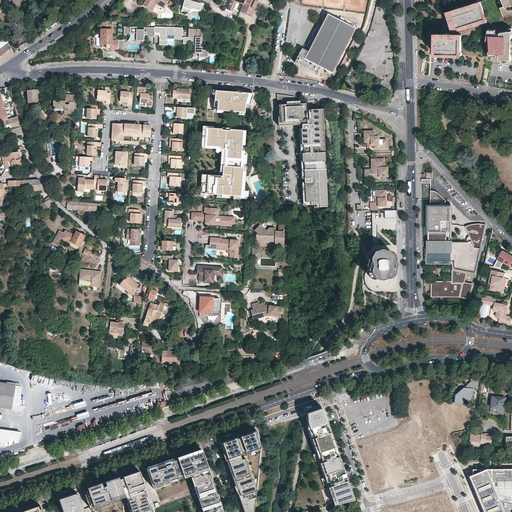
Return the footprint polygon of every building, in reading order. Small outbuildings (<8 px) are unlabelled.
[(168,0),(144,0),(143,4),(153,10),(156,3),(164,8),(168,0)] [(202,3),(190,0),(183,0),(181,10),(189,12),(192,9),(199,10),(202,3)] [(231,0),(228,8),(233,10),(237,1),(243,3),(239,11),(252,16),(258,1),(258,0),(231,0)] [(511,0),(502,0),(504,6),(505,8),(501,10),(504,16),(511,14),(511,0)] [(486,19),(481,1),(478,2),(473,4),(462,7),(454,10),(447,12),(453,30),(461,28),(460,26),(463,25),(465,28),(475,25),(475,23),(482,21),(486,19)] [(354,27),(326,13),(308,50),(301,47),(294,60),(316,71),(319,66),(331,72),(354,27)] [(155,36),(155,26),(144,26),(144,28),(136,28),(137,26),(124,25),(124,33),(130,33),(130,32),(136,32),(136,33),(136,39),(144,39),(144,38),(144,35),(146,35),(155,36)] [(168,37),(182,38),(183,26),(160,25),(159,42),(167,43),(168,37)] [(110,47),(118,48),(118,38),(112,38),(113,27),(100,27),(100,42),(110,43),(110,47)] [(189,27),(189,36),(193,36),(193,43),(195,44),(195,52),(199,52),(199,55),(208,56),(208,49),(202,48),(202,46),(200,46),(200,41),(201,41),(202,31),(197,31),(197,28),(189,27)] [(488,32),(487,40),(488,40),(489,48),(492,48),(492,56),(497,55),(497,54),(500,54),(500,56),(511,56),(511,53),(511,40),(511,37),(511,34),(508,34),(508,31),(500,32),(500,34),(496,34),(496,32),(488,32)] [(461,52),(462,35),(450,35),(450,33),(435,33),(435,54),(450,54),(461,55),(461,52)] [(6,59),(14,53),(7,43),(0,48),(0,63),(5,60),(6,59)] [(145,102),(149,102),(148,105),(153,105),(153,95),(150,94),(150,93),(146,92),(146,87),(138,86),(138,94),(141,94),(140,101),(145,102)] [(254,92),(213,88),(212,99),(215,99),(213,121),(247,123),(248,107),(254,92)] [(105,101),(109,102),(110,92),(106,91),(106,90),(97,89),(96,98),(106,98),(105,101)] [(172,98),(189,99),(190,90),(175,89),(175,90),(172,90),(172,98)] [(0,122),(2,131),(20,126),(18,116),(7,118),(0,90),(0,122)] [(28,103),(37,102),(37,90),(27,90),(28,103)] [(126,100),(126,103),(131,104),(132,91),(120,90),(119,100),(122,100),(126,100)] [(73,101),(69,101),(69,107),(65,107),(64,114),(76,114),(77,101),(73,101)] [(286,104),(278,105),(280,126),(300,125),(300,129),(301,129),(303,178),(304,178),(305,205),(316,204),(324,204),(323,189),(323,181),(320,112),(318,112),(312,112),(309,112),(309,110),(308,110),(308,112),(306,113),(306,103),(300,104),(286,104)] [(84,117),(94,118),(94,111),(96,111),(97,108),(85,107),(84,117)] [(176,118),(186,119),(186,110),(174,109),(173,113),(177,113),(176,118)] [(99,126),(102,127),(102,123),(89,122),(89,132),(98,133),(98,129),(97,129),(97,126),(99,126)] [(173,133),(182,133),(183,123),(170,122),(170,126),(173,126),(173,133)] [(120,131),(121,123),(119,123),(113,123),(112,144),(121,144),(121,143),(121,140),(140,141),(150,142),(151,125),(144,125),(142,125),(142,133),(139,133),(139,125),(124,123),(123,132),(120,131)] [(250,128),(201,125),(200,146),(220,148),(218,175),(201,173),(199,195),(245,198),(250,128)] [(19,135),(24,137),(21,127),(11,130),(12,136),(19,135)] [(379,140),(379,136),(377,136),(376,133),(375,133),(375,131),(365,131),(365,142),(368,142),(368,146),(373,146),(373,149),(387,148),(387,139),(379,140)] [(172,142),(172,147),(171,150),(181,150),(182,138),(170,137),(169,142),(172,142)] [(97,145),(101,145),(101,141),(88,140),(88,153),(97,154),(97,148),(96,148),(96,144),(97,145)] [(4,162),(8,161),(9,161),(11,162),(12,167),(22,165),(18,151),(2,156),(4,162)] [(115,164),(126,165),(127,151),(116,151),(115,164)] [(133,164),(143,164),(144,161),(144,157),(147,157),(147,153),(134,152),(133,164)] [(88,160),(92,160),(92,156),(79,155),(79,166),(88,166),(88,160)] [(170,161),(170,165),(170,167),(180,168),(181,156),(168,155),(168,161),(170,161)] [(384,167),(384,163),(385,163),(385,158),(373,159),(374,169),(372,169),(367,169),(367,176),(376,175),(376,177),(381,177),(388,177),(388,167),(385,167),(384,167)] [(376,175),(367,176),(367,169),(365,169),(365,179),(381,178),(381,177),(376,177),(376,175)] [(166,186),(180,187),(181,176),(179,176),(179,173),(170,172),(169,176),(167,176),(166,186)] [(98,175),(94,175),(94,179),(94,187),(97,187),(97,190),(106,190),(107,179),(98,178),(98,175)] [(117,190),(126,190),(127,181),(125,181),(125,177),(115,176),(115,181),(118,181),(117,190)] [(90,189),(90,190),(93,190),(94,187),(94,179),(84,179),(84,177),(78,177),(77,191),(84,191),(84,188),(90,189)] [(31,179),(21,180),(22,185),(33,185),(35,190),(44,189),(39,181),(38,179),(31,179)] [(132,191),(141,192),(142,188),(142,185),(145,185),(145,180),(132,179),(132,191)] [(8,186),(8,183),(0,183),(0,198),(8,199),(8,186)] [(432,189),(431,189),(430,204),(430,205),(429,205),(428,241),(443,241),(443,231),(447,231),(447,223),(451,223),(451,205),(448,205),(444,205),(440,205),(440,202),(444,202),(446,200),(440,193),(438,191),(437,191),(435,190),(434,190),(432,189)] [(386,191),(375,191),(375,195),(373,195),(373,202),(370,202),(370,210),(378,210),(378,206),(386,206),(386,191)] [(168,202),(177,203),(178,193),(165,192),(165,196),(169,196),(168,202)] [(48,207),(54,203),(51,198),(45,202),(48,207)] [(96,210),(97,203),(68,201),(61,200),(60,202),(64,206),(67,208),(96,210)] [(217,208),(205,207),(205,212),(207,212),(207,214),(203,214),(203,212),(192,211),(192,219),(202,220),(202,219),(204,219),(206,219),(205,222),(205,223),(215,224),(217,208)] [(235,217),(219,215),(219,208),(217,208),(215,224),(220,225),(221,218),(230,219),(230,221),(235,221),(235,217)] [(140,223),(141,213),(138,213),(139,209),(129,209),(129,212),(130,213),(130,222),(140,223)] [(168,219),(168,224),(168,226),(181,226),(181,219),(181,217),(177,217),(177,215),(173,215),(173,210),(165,210),(165,214),(167,214),(166,219),(168,219)] [(234,226),(235,221),(230,221),(230,219),(221,218),(220,225),(234,226)] [(283,244),(284,222),(278,222),(278,231),(275,231),(269,231),(267,232),(266,230),(260,224),(254,230),(257,233),(255,235),(255,244),(262,244),(263,241),(265,241),(270,236),(274,239),(274,244),(283,244)] [(443,241),(428,241),(428,260),(464,261),(459,282),(431,282),(431,294),(459,295),(468,297),(471,285),(461,283),(464,270),(474,272),(477,259),(476,259),(476,257),(477,257),(484,225),(479,223),(475,223),(471,224),(468,225),(465,226),(471,240),(466,241),(450,241),(443,241)] [(133,240),(132,244),(140,245),(140,235),(138,235),(138,229),(128,228),(127,237),(131,238),(130,239),(133,240)] [(63,233),(59,231),(55,239),(60,241),(61,238),(70,243),(71,242),(74,235),(65,230),(63,233)] [(104,236),(113,240),(116,234),(107,230),(104,236)] [(74,235),(71,242),(79,246),(82,242),(85,235),(76,231),(74,235)] [(274,239),(270,236),(265,241),(263,241),(262,244),(274,244),(274,239)] [(231,240),(222,239),(222,238),(208,237),(208,245),(205,244),(205,248),(214,248),(214,247),(229,248),(229,253),(230,253),(232,253),(232,257),(238,258),(239,249),(238,249),(239,240),(235,240),(231,240)] [(158,249),(172,250),(172,241),(162,240),(162,246),(158,245),(158,249)] [(428,260),(428,241),(427,241),(427,262),(451,262),(451,280),(430,280),(430,296),(457,297),(468,299),(468,297),(459,295),(431,294),(431,282),(459,282),(464,261),(428,260)] [(382,247),(380,247),(379,248),(377,249),(376,249),(374,250),(373,252),(373,253),(371,254),(371,257),(372,260),(372,263),(370,267),(370,269),(371,272),(372,274),(373,276),(374,276),(377,277),(379,277),(380,278),(381,278),(383,278),(385,277),(387,278),(389,276),(391,274),(392,271),(392,268),(391,265),(390,262),(391,261),(392,259),(392,257),(392,255),(391,253),(390,251),(390,250),(385,249),(384,248),(382,247)] [(511,255),(503,250),(498,259),(498,260),(504,263),(510,266),(511,262),(511,255)] [(178,270),(178,259),(172,258),(172,255),(162,254),(162,258),(169,258),(168,270),(178,270)] [(501,268),(504,263),(498,260),(498,261),(496,264),(495,267),(501,268)] [(214,268),(211,268),(211,266),(198,265),(197,272),(199,272),(199,277),(204,278),(204,280),(213,280),(214,275),(214,272),(222,273),(223,267),(214,266),(214,268)] [(102,271),(95,270),(95,272),(93,272),(93,270),(81,269),(80,279),(92,281),(91,286),(100,286),(102,271)] [(473,274),(474,272),(464,270),(461,283),(471,285),(471,283),(464,281),(466,272),(473,274)] [(506,272),(493,270),(492,275),(495,275),(492,289),(504,292),(506,286),(503,286),(505,277),(506,272)] [(128,291),(128,294),(134,295),(135,289),(132,287),(132,286),(134,286),(135,285),(135,284),(129,279),(130,278),(127,275),(119,285),(128,291)] [(132,287),(135,289),(138,284),(130,278),(129,279),(135,284),(135,285),(134,286),(132,286),(132,287)] [(146,297),(154,300),(157,291),(149,288),(146,297)] [(141,304),(142,296),(134,295),(133,303),(141,304)] [(199,312),(219,313),(219,298),(213,298),(213,297),(200,297),(199,312)] [(281,307),(268,305),(268,306),(265,307),(265,304),(264,302),(259,304),(259,302),(251,304),(253,309),(253,310),(256,310),(258,316),(267,313),(280,315),(281,307)] [(511,325),(511,321),(511,316),(507,315),(509,305),(496,302),(494,311),(497,311),(496,317),(502,318),(501,323),(505,324),(511,325)] [(150,319),(152,320),(153,317),(159,320),(164,307),(150,303),(142,325),(147,327),(148,325),(150,319)] [(258,316),(256,310),(253,310),(253,309),(250,310),(253,319),(267,315),(280,317),(280,315),(267,313),(258,316)] [(109,332),(123,334),(124,322),(119,321),(119,323),(110,322),(110,321),(106,320),(105,328),(109,329),(109,332)] [(147,353),(154,354),(155,346),(148,345),(148,342),(142,341),(141,349),(147,350),(147,353)] [(180,351),(162,350),(162,362),(167,362),(167,360),(180,361),(180,351)] [(0,406),(11,408),(12,403),(15,385),(0,383),(0,406)] [(21,386),(15,385),(12,403),(19,404),(21,386)] [(455,387),(454,403),(463,403),(463,398),(472,399),(473,388),(455,387)] [(505,414),(505,396),(490,395),(489,413),(505,414)] [(328,429),(321,408),(307,413),(307,429),(308,429),(311,428),(313,435),(316,434),(317,437),(314,438),(316,445),(318,450),(319,452),(321,457),(321,460),(325,459),(325,461),(322,462),(325,470),(326,474),(327,477),(329,482),(330,484),(333,483),(334,485),(331,486),(333,494),(334,497),(337,504),(352,500),(346,482),(338,457),(328,429)] [(346,482),(352,500),(354,500),(323,408),(321,408),(328,429),(338,457),(346,482)] [(80,426),(74,430),(77,433),(84,427),(80,423),(79,424),(80,426)] [(0,442),(7,444),(8,438),(18,440),(19,432),(0,429),(0,442)] [(248,465),(246,458),(241,459),(239,452),(248,449),(253,447),(254,451),(260,449),(257,430),(250,432),(251,434),(244,436),(244,435),(242,436),(221,443),(225,455),(226,455),(229,461),(227,462),(232,476),(235,485),(237,485),(239,491),(237,492),(244,511),(253,511),(257,490),(253,479),(251,480),(246,466),(248,465)] [(480,434),(471,433),(470,441),(477,442),(479,444),(490,445),(491,438),(492,434),(485,432),(485,434),(480,434)] [(192,472),(205,511),(223,511),(218,497),(211,478),(205,459),(202,449),(156,465),(149,467),(156,487),(170,483),(168,479),(172,477),(186,473),(186,474),(192,472)] [(511,468),(472,469),(472,475),(468,476),(483,511),(502,511),(498,501),(511,504),(511,468)] [(123,476),(119,477),(126,498),(127,499),(130,498),(131,497),(133,501),(131,502),(132,503),(130,504),(132,511),(156,511),(142,470),(139,471),(123,476)] [(94,486),(82,490),(88,507),(89,511),(91,510),(93,509),(123,499),(126,498),(119,477),(94,486)] [(83,511),(77,492),(59,498),(62,509),(65,508),(66,511),(63,511),(83,511)]
